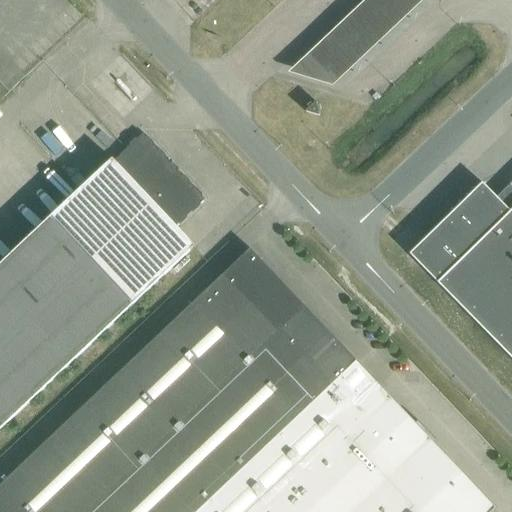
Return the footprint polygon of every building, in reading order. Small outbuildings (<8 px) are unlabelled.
[(306,112),(319,116),(316,102),(306,112)] [(181,175),(177,171),(177,168),(172,163),(170,163),(166,159),(166,158),(165,158),(165,156),(160,150),(158,150),(157,150),(154,146),(154,145),(153,145),(153,143),(148,137),(145,137),(143,134),(138,138),(138,139),(135,139),(130,144),(129,146),(129,147),(114,161),(113,159),(0,265),(0,430),(195,247),(176,227),(178,224),(179,224),(181,224),(187,219),(187,216),(191,212),(192,212),(194,212),(199,207),(199,204),(200,204),(204,200),(202,197),(202,194),(196,188),(194,188),(193,188),(190,184),(189,184),(189,181),(184,176),(182,176),(182,175),(181,175)] [(482,183),(409,255),(511,359),(511,210),(510,212),(497,198),(482,183)] [(250,249),(0,485),(0,511),(198,511),(357,362),(250,249)] [(357,362),(198,511),(493,511),(496,509),(492,504),(357,362)]
